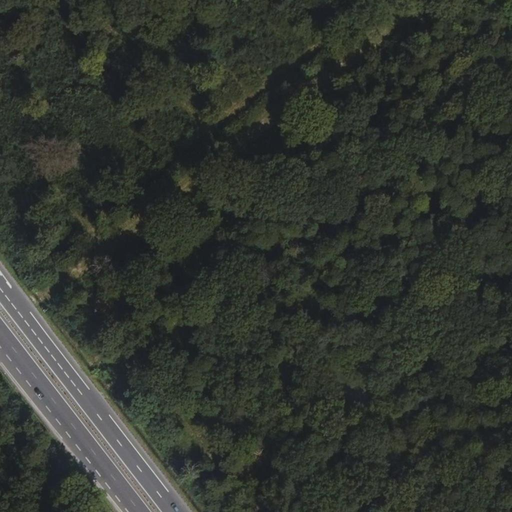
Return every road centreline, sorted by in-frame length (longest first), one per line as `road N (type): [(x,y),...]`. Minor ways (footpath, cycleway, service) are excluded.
road 1 (trunk): [(173,511),(0,285)]
road 2 (trunk): [(0,337),(137,511)]
